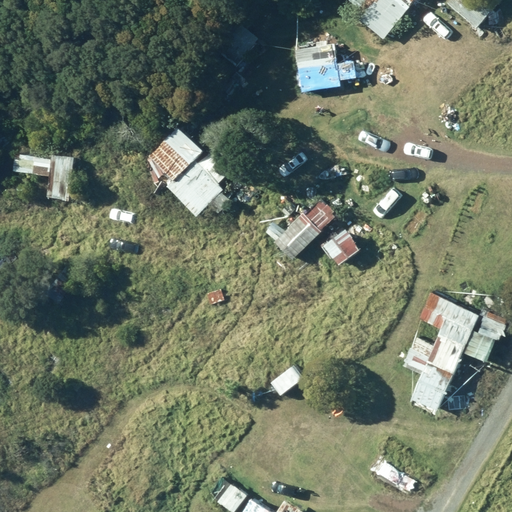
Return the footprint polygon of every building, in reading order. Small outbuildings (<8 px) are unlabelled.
[(366,0),(354,14),(382,38),(415,0),(366,0)] [(233,68),(264,38),(237,11),(207,42),(233,68)] [(355,45),(299,47),(300,89),(341,88),(341,83),(357,82),(355,45)] [(196,138),(180,124),(150,157),(175,179),(168,187),(200,216),(242,169),(201,132),(196,138)] [(73,155),(11,155),(11,171),(51,172),(51,197),(73,197),(73,155)] [(411,303),(409,320),(467,326),(469,309),(411,303)] [(275,511),(272,511),(253,499),(244,511),(303,511),(284,499),(275,511)]
